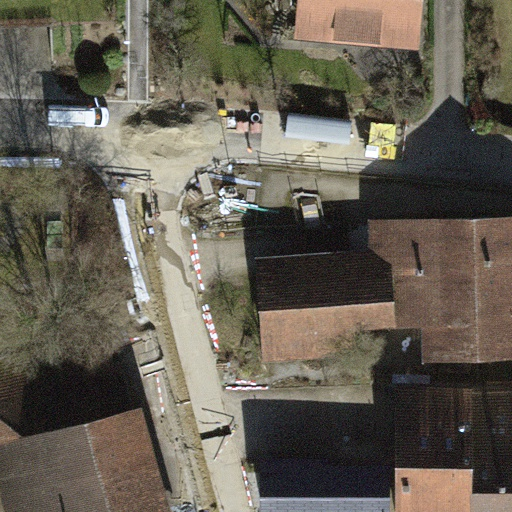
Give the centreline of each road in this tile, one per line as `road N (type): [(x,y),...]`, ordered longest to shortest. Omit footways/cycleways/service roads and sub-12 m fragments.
road 1 (residential): [(142,132),(238,511)]
road 2 (residential): [(142,132),(511,161)]
road 3 (residential): [(0,125),(142,132)]
